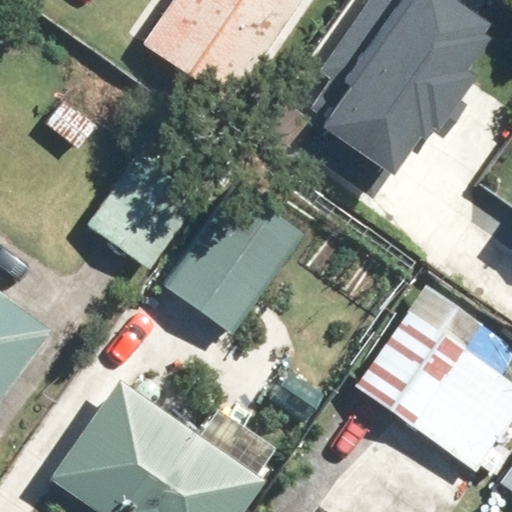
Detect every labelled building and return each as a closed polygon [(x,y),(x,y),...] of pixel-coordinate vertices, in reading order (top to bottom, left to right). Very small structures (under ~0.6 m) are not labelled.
[(180,0),(152,42),(230,94),(291,0),(180,0)] [(313,122),(299,142),(363,187),(481,21),(451,0),(373,0),(296,109),(313,122)] [(208,188),(151,145),(91,225),(148,267),(208,188)] [(226,197),(169,283),(231,324),(288,237),(226,197)] [(0,380),(38,325),(0,299),(0,380)] [(511,392),(463,356),(414,422),(470,464),(511,408),(511,392)] [(229,511),(254,476),(116,386),(52,483),(96,511),(229,511)]
